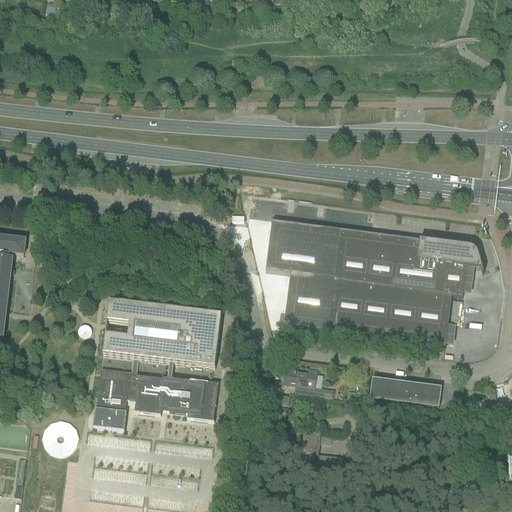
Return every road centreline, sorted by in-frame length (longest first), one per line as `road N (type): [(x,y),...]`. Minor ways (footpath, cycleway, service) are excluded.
road 1 (primary): [(0,134),(511,199)]
road 2 (primary): [(511,141),(203,131),(0,110)]
road 3 (unclassified): [(255,345),(245,272),(213,226),(0,197)]
road 4 (unclassified): [(255,345),(470,374),(502,368),(511,345)]
road 5 (unclassified): [(235,511),(255,345)]
